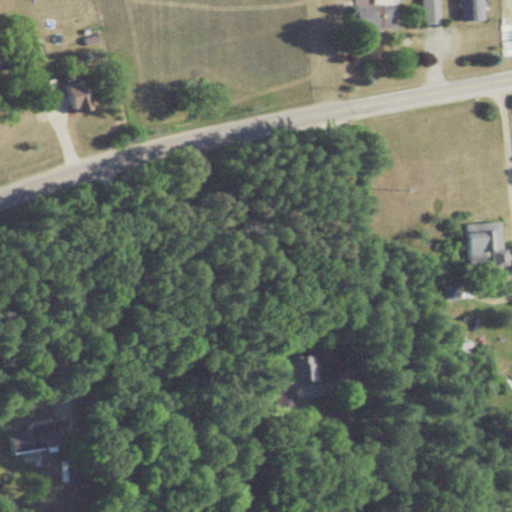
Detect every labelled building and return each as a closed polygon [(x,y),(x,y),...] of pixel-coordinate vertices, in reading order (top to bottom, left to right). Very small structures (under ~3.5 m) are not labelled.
[(413,0),(413,25),(431,25),(431,0),(413,0)] [(450,0),(450,22),(475,22),(474,0),(450,0)] [(345,31),(385,31),(385,7),(345,7),(345,31)] [(34,53),(32,47),(19,52),(21,58),(34,53)] [(52,96),(59,118),(76,112),(66,81),(49,87),(47,80),(25,87),(30,104),(52,96)] [(484,264),(483,252),(495,251),(494,222),(454,224),(456,265),(484,264)] [(438,301),(451,301),(451,288),(438,288),(438,301)] [(284,381),(305,381),(305,357),(284,357),(284,381)] [(285,386),(269,386),(269,402),(285,402),(285,386)] [(0,444),(1,454),(43,449),(41,430),(0,435),(0,444)]
